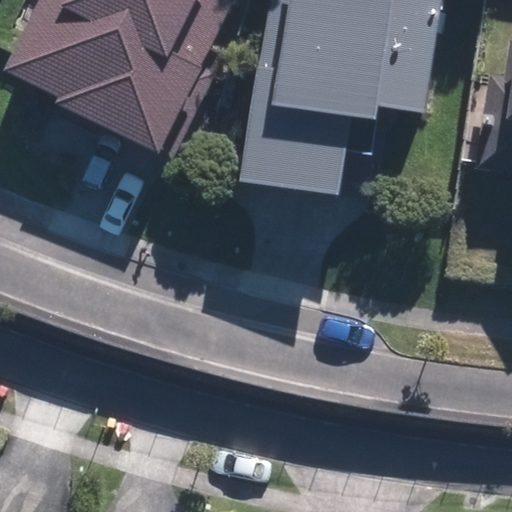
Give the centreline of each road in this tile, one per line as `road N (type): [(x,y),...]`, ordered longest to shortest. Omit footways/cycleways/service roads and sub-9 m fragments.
road 1 (residential): [(0,262),(352,368),(511,383)]
road 2 (residential): [(511,461),(241,420),(0,353)]
